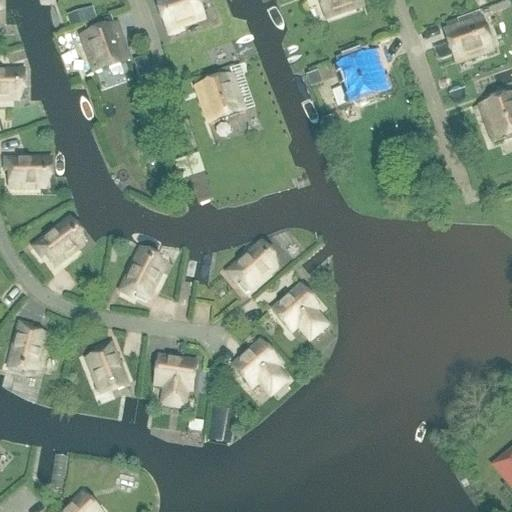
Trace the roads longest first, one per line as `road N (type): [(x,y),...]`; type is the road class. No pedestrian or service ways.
road 1 (unclassified): [(450,167),(390,0)]
road 2 (unclassified): [(178,142),(130,0)]
